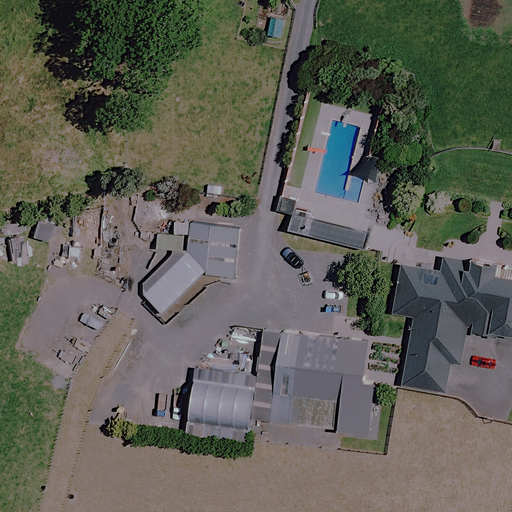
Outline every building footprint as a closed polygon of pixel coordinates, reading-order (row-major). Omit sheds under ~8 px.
[(362,249),(372,209),(288,188),(282,211),(294,214),(287,239),(302,243),(304,235),(362,249)] [(239,229),(189,223),(185,251),(140,294),(160,316),(205,274),(233,278),(239,229)] [(496,265),(443,258),(441,272),(402,267),(395,314),(413,316),(403,387),(446,393),(450,364),(461,365),(466,330),(511,336),(511,278),(495,276),(496,265)] [(105,321),(91,311),(66,346),(80,355),(105,321)] [(370,433),(380,338),(284,328),(282,350),(257,348),(258,336),(243,335),(239,372),(256,373),(255,389),(192,382),(187,435),(249,441),(251,421),(370,433)] [(153,339),(132,331),(126,345),(147,353),(153,339)] [(144,359),(123,350),(117,364),(138,372),(144,359)] [(155,382),(115,377),(111,409),(118,410),(115,439),(175,447),(178,419),(151,415),(155,382)]
